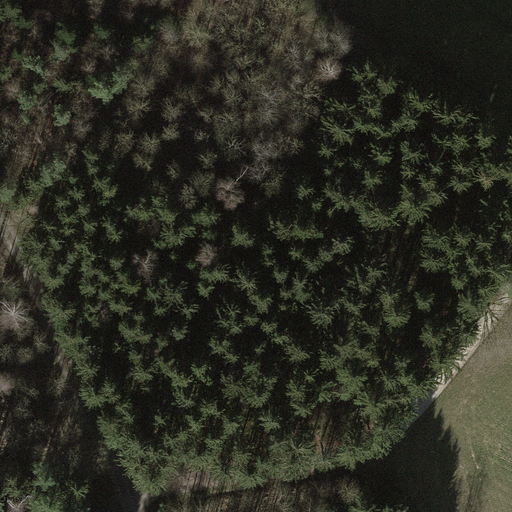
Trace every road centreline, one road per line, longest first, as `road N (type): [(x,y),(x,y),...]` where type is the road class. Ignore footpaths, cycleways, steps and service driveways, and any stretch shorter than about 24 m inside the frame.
road 1 (track): [(511,305),(490,341),(390,438),(133,494)]
road 2 (track): [(0,217),(133,494)]
